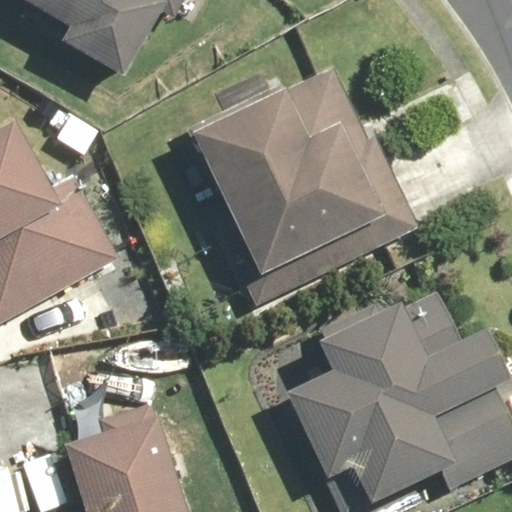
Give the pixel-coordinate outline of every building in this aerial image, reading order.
[(13,0),(68,31),(58,47),(126,87),(156,36),(164,41),(187,0),(13,0)] [(329,67),(190,135),(234,224),(220,230),(259,309),(419,231),(375,141),(367,145),(329,67)] [(16,126),(0,134),(0,331),(121,266),(74,180),(52,192),(16,126)] [(439,295),(320,349),(334,378),(287,400),(327,487),(353,475),(370,511),(442,479),(449,495),(511,466),(511,424),(498,394),(510,388),(487,337),(463,348),(439,295)] [(84,511),(188,511),(162,423),(156,425),(151,409),(105,423),(102,441),(66,451),(84,511)]
